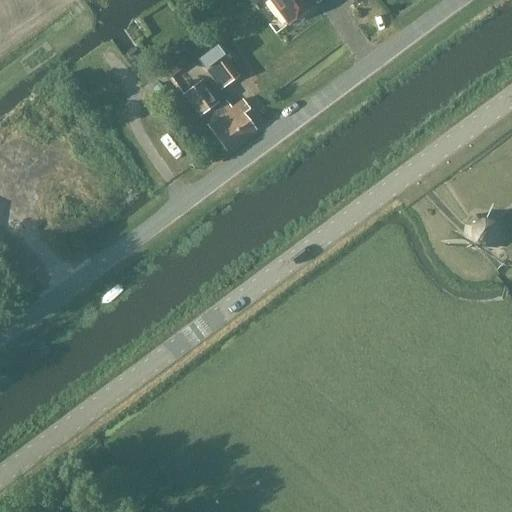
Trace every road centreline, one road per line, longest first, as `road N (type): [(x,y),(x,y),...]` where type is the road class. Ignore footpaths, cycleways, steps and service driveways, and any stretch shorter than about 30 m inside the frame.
road 1 (tertiary): [(0,476),(511,96)]
road 2 (unclassified): [(0,338),(457,0)]
